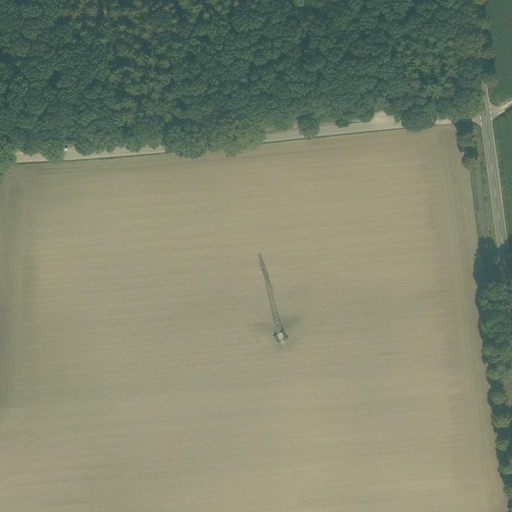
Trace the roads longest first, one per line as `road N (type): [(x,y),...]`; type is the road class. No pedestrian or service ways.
road 1 (residential): [(485,116),(0,158)]
road 2 (tertiary): [(511,317),(485,116)]
